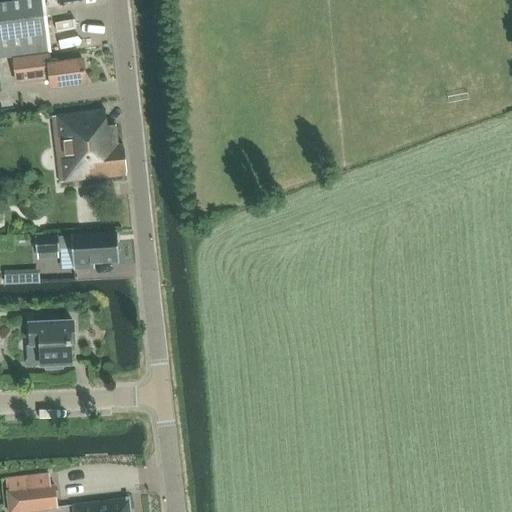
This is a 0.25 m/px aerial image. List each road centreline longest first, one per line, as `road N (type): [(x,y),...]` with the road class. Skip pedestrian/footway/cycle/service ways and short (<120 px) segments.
road 1 (residential): [(164,398),(121,0)]
road 2 (residential): [(164,398),(0,405)]
